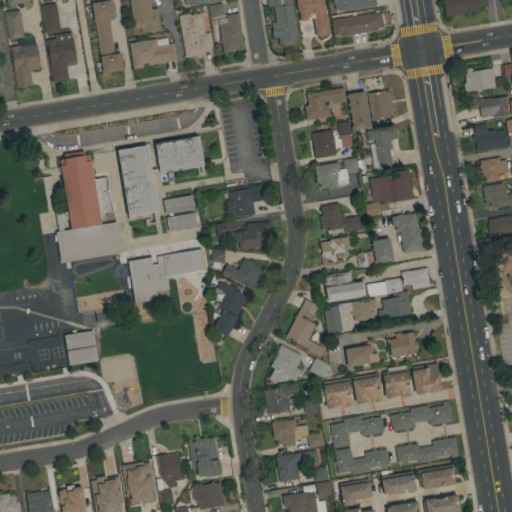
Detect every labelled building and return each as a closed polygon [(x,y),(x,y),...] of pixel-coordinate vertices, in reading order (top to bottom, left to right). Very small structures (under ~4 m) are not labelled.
[(103,74),(94,21),(91,3),(111,0),(114,17),(108,18),(114,54),(120,53),(123,70),(103,74)] [(129,0),(148,0),(149,1),(150,1),(151,4),(150,4),(151,9),(157,8),(161,30),(141,33),(140,28),(133,29),(131,16),(132,16),(129,0)] [(290,0),(296,37),(297,37),(298,41),(279,44),(278,37),(272,38),(271,32),(272,32),(271,23),(275,22),(273,6),(267,7),(266,0),(290,0)] [(332,36),(324,0),(298,0),(303,22),(313,20),(317,39),(332,36)] [(375,0),(377,6),(349,11),(347,3),(345,3),(344,0),(375,0)] [(445,17),(441,0),(485,0),(486,5),(477,6),(478,11),(445,17)] [(60,31),(44,34),(40,6),(55,3),(60,31)] [(223,15),(210,17),(208,6),(209,6),(209,5),(221,3),(223,15)] [(4,12),(19,10),(19,13),(20,12),(21,21),(23,37),(8,40),(4,12)] [(380,12),(383,27),(376,28),(376,31),(340,37),(339,35),(334,36),(331,20),(380,12)] [(218,26),(227,24),(226,15),(238,13),(243,48),(242,50),(237,51),(236,49),(232,50),(231,52),(224,53),(223,52),(218,26)] [(178,16),(189,14),(190,15),(199,14),(201,14),(201,18),(202,19),(203,20),(203,22),(202,23),(204,33),(210,32),(212,48),(200,50),(201,55),(200,58),(196,58),(195,56),(185,57),(178,16)] [(49,63),(50,63),(47,44),(46,44),(46,41),(54,39),(54,36),(70,33),(70,37),(72,37),(76,61),(67,63),(67,65),(65,66),(68,80),(53,82),(49,63)] [(34,37),(35,44),(36,44),(40,68),(29,70),(31,86),(16,88),(13,70),(10,50),(9,47),(17,46),(17,40),(34,37)] [(155,39),(156,40),(167,38),(168,44),(173,44),(176,60),(148,65),(147,63),(142,63),(143,67),(133,69),(129,43),(155,39)] [(511,64),(511,86),(510,76),(504,77),(502,65),(511,63),(511,65),(511,64)] [(493,78),(492,78),(493,86),(463,92),(462,84),(464,83),(461,69),(470,68),(471,72),(491,68),(493,78)] [(343,88),(345,102),(327,105),(329,117),(306,120),(304,106),(307,106),(305,94),(343,88)] [(370,128),(352,131),(346,94),(364,91),(370,128)] [(393,115),(388,116),(389,118),(371,121),(367,94),(384,91),(384,92),(389,92),(393,115)] [(465,95),(476,93),(477,99),(482,98),(482,99),(491,98),(491,99),(505,96),(508,112),(509,115),(501,116),(501,117),(496,118),(496,117),(493,118),(493,115),(482,117),(483,118),(480,118),(478,108),(468,110),(465,95)] [(511,120),(502,121),(503,135),(511,133),(511,120)] [(350,134),(349,134),(351,146),(341,148),(341,147),(334,148),(335,155),(314,158),(310,133),(328,131),(327,130),(331,130),(331,133),(333,133),(334,135),(336,135),(337,139),(340,139),(339,136),(338,136),(336,124),(348,122),(350,134)] [(394,126),(396,139),(389,140),(391,149),(388,149),(391,168),(378,170),(377,160),(376,160),(374,150),(375,149),(373,140),(367,141),(366,131),(394,126)] [(476,151),(474,142),(472,142),(471,136),(487,133),(487,131),(493,130),(494,132),(504,130),(506,146),(476,151)] [(197,136),(202,165),(171,171),(173,181),(167,182),(166,172),(159,173),(159,172),(150,174),(159,224),(155,225),(153,212),(128,216),(117,151),(147,145),(151,168),(158,167),(154,144),(197,136)] [(93,180),(107,177),(112,211),(99,213),(101,224),(116,222),(121,252),(60,262),(55,232),(57,231),(55,214),(67,212),(59,162),(60,159),(63,159),(63,154),(83,151),(83,155),(87,155),(89,156),(93,180)] [(485,182),(483,171),(481,171),(479,161),(486,159),(486,158),(490,157),(490,159),(498,157),(499,161),(504,160),(506,172),(500,173),(502,179),(485,182)] [(355,158),(357,172),(346,174),(348,185),(337,187),(337,189),(327,190),(327,187),(320,188),(319,183),(316,183),(314,170),(316,170),(315,166),(337,162),(338,170),(343,169),(342,160),(355,158)] [(368,179),(389,175),(390,180),(399,178),(399,176),(394,177),(394,172),(407,170),(410,186),(411,186),(411,189),(410,189),(412,198),(387,203),(389,215),(381,216),(381,213),(365,216),(363,205),(371,203),(376,202),(371,200),(372,198),(368,179)] [(511,204),(490,208),(489,202),(485,202),(485,200),(483,201),(481,187),(502,183),(503,192),(505,192),(506,195),(510,195),(509,191),(511,190),(511,204)] [(253,214),(231,217),(230,213),(227,213),(225,200),(229,200),(227,192),(245,189),(245,188),(260,186),(262,200),(251,202),(253,214)] [(191,195),(193,209),(165,214),(162,200),(191,195)] [(363,215),(365,229),(345,232),(345,231),(343,231),(343,228),(324,231),(324,228),(320,229),(318,216),(321,215),(320,206),(337,203),(339,214),(343,213),(344,217),(343,217),(343,218),(363,215)] [(194,212),(196,226),(168,232),(165,217),(194,212)] [(417,228),(419,228),(423,250),(421,250),(421,251),(419,251),(419,250),(402,253),(399,231),(396,232),(396,231),(395,231),(394,228),(395,228),(395,226),(392,226),(391,217),(397,216),(396,215),(401,214),(401,215),(414,213),(417,228)] [(499,218),(499,216),(503,216),(503,217),(511,215),(511,236),(511,237),(510,234),(510,232),(499,234),(499,235),(489,237),(487,225),(488,225),(487,220),(499,218)] [(269,222),(270,239),(267,239),(267,245),(261,245),(261,249),(238,250),(238,242),(230,242),(229,235),(216,237),(214,224),(228,222),(230,234),(234,232),(238,232),(238,231),(245,231),(245,223),(269,222)] [(347,237),(349,248),(343,249),(345,263),(322,266),(320,254),(321,254),(319,242),(326,241),(326,242),(329,241),(329,239),(347,237)] [(392,261),(375,264),(371,241),(389,238),(392,261)] [(166,290),(156,292),(157,299),(134,303),(127,261),(200,249),(204,269),(164,276),(166,290)] [(223,263),(209,261),(210,254),(208,253),(208,250),(210,250),(210,249),(224,250),(223,263)] [(371,251),(373,265),(358,268),(355,254),(371,251)] [(262,268),(251,288),(242,283),(241,284),(221,273),(226,264),(231,267),(231,266),(233,267),(233,268),(237,270),(243,258),(262,268)] [(425,268),(429,286),(411,289),(410,284),(402,285),(400,272),(425,268)] [(349,272),(350,282),(362,280),(365,296),(327,302),(322,276),(349,272)] [(399,278),(401,291),(367,297),(365,285),(383,282),(383,280),(399,278)] [(221,310),(216,307),(224,293),(218,290),(219,288),(217,287),(218,283),(221,284),(222,283),(223,283),(224,283),(226,284),(225,285),(229,286),(228,287),(230,288),(231,285),(238,288),(236,291),(246,296),(235,317),(236,317),(226,337),(211,329),(221,310)] [(392,317),(392,318),(379,321),(377,310),(382,309),(381,300),(392,298),(391,294),(406,291),(410,313),(392,317)] [(322,308),(337,306),(337,304),(350,302),(373,298),(375,307),(371,308),(373,318),(365,319),(365,320),(361,321),(361,320),(353,321),(352,315),(351,310),(338,312),(341,330),(326,333),(322,308)] [(304,299),(317,306),(312,316),(303,311),(300,317),(314,324),(306,339),(323,348),(322,351),(323,351),(320,355),(318,357),(307,351),(307,349),(301,345),(302,345),(300,344),(299,345),(295,343),(295,341),(285,336),(304,299)] [(92,331),(94,345),(66,349),(63,335),(92,331)] [(413,341),(416,341),(417,348),(414,348),(415,353),(414,353),(414,355),(412,355),(412,354),(409,354),(409,356),(408,356),(408,358),(404,358),(404,356),(403,356),(399,357),(398,356),(394,357),(394,358),(391,359),(391,357),(389,357),(389,355),(390,354),(388,342),(387,343),(386,340),(395,339),(394,333),(399,333),(400,334),(412,332),(413,341)] [(268,378),(274,369),(269,366),(275,356),(274,355),(279,345),(301,356),(295,368),(300,371),(294,381),(286,377),(284,381),(275,382),(268,378)] [(367,345),(367,348),(370,348),(370,351),(375,351),(375,353),(376,353),(377,362),(370,363),(367,364),(367,365),(361,366),(361,365),(347,367),(344,349),(367,345)] [(94,346),(97,361),(69,366),(66,351),(94,346)] [(322,378),(308,370),(314,358),(329,365),(330,376),(322,377),(322,378)] [(436,363),(437,372),(438,372),(439,377),(438,377),(439,383),(440,384),(441,388),(440,389),(440,391),(429,393),(428,391),(426,392),(415,394),(410,371),(411,371),(411,368),(436,363)] [(387,372),(386,368),(404,365),(405,369),(410,396),(401,398),(401,394),(395,395),(396,397),(385,399),(383,390),(384,390),(381,373),(387,372)] [(377,373),(380,393),(379,393),(381,401),(372,402),(371,400),(366,401),(366,402),(355,404),(351,381),(352,381),(351,378),(377,373)] [(346,378),(348,385),(350,393),(349,393),(351,406),(342,407),(342,405),(336,406),(336,407),(333,407),(333,408),(329,409),(329,408),(325,409),(322,390),(323,390),(322,382),(346,378)] [(289,404),(288,405),(288,406),(290,406),(290,407),(288,408),(289,411),(268,414),(266,401),(263,401),(262,391),(266,390),(265,384),(272,382),(273,389),(282,387),(282,386),(296,384),(298,394),(288,396),(289,404)] [(304,414),(302,401),(314,399),(316,412),(304,414)] [(427,405),(427,408),(442,406),(441,402),(447,401),(448,405),(449,405),(452,421),(450,421),(450,422),(446,423),(446,422),(444,423),(441,424),(441,423),(428,425),(427,420),(426,420),(426,421),(421,422),(421,421),(413,422),(414,427),(406,429),(407,429),(404,430),(404,429),(392,431),(391,429),(390,429),(389,426),(391,426),(389,415),(398,414),(398,413),(400,412),(400,413),(409,412),(409,408),(427,405)] [(359,416),(360,420),(369,418),(371,417),(371,418),(380,416),(383,432),(371,434),(371,435),(368,435),(361,436),(360,431),(359,431),(359,432),(353,433),(353,432),(347,433),(348,437),(347,437),(347,438),(348,438),(348,443),(348,445),(333,447),(329,425),(342,422),(342,419),(359,416)] [(294,419),(295,427),(305,425),(307,435),(320,433),(322,445),(308,448),(306,436),(299,437),(300,439),(293,440),(294,445),(284,447),(284,444),(279,445),(279,444),(277,444),(276,440),(273,440),(270,423),(294,419)] [(199,440),(199,439),(206,438),(213,437),(216,459),(218,459),(218,462),(219,462),(220,471),(220,473),(219,473),(219,475),(205,477),(205,476),(198,477),(197,470),(193,470),(193,469),(191,470),(187,443),(194,442),(194,440),(199,440)] [(406,445),(406,444),(409,443),(409,444),(411,444),(411,443),(415,443),(416,443),(417,448),(431,446),(430,441),(443,439),(443,438),(446,437),(446,438),(449,438),(448,437),(452,437),(453,437),(454,437),(454,438),(455,438),(456,443),(455,443),(457,454),(456,454),(457,457),(450,458),(450,455),(445,455),(445,456),(442,457),(442,456),(441,457),(441,456),(435,457),(436,460),(418,463),(417,460),(414,461),(414,460),(408,461),(408,462),(406,462),(406,461),(397,463),(394,447),(406,445)] [(365,452),(365,451),(370,450),(370,451),(371,451),(371,450),(374,449),(374,450),(386,448),(388,464),(379,466),(379,467),(377,467),(377,466),(368,467),(368,472),(351,474),(350,471),(337,473),(334,456),(333,456),(333,452),(333,450),(349,448),(349,449),(350,449),(350,455),(350,456),(351,456),(352,459),(364,457),(363,452),(365,452)] [(156,456),(166,454),(166,455),(176,453),(177,456),(178,456),(179,463),(181,463),(185,485),(167,488),(159,477),(156,456)] [(275,457),(298,453),(300,465),(305,464),(306,473),(297,474),(298,479),(279,483),(275,457)] [(155,500),(130,504),(128,497),(126,497),(120,465),(142,462),(142,463),(149,462),(155,500)] [(451,465),(455,484),(440,486),(433,487),(433,488),(422,489),(422,487),(419,488),(417,470),(451,465)] [(327,479),(313,482),(311,469),(325,466),(327,479)] [(411,471),(415,491),(406,492),(406,491),(403,491),(403,493),(387,495),(386,494),(383,495),(380,477),(411,471)] [(95,508),(90,479),(113,476),(116,493),(117,493),(119,503),(116,503),(117,505),(114,506),(114,504),(111,505),(109,497),(106,498),(105,506),(95,508)] [(368,479),(371,497),(358,499),(359,502),(357,503),(358,504),(342,506),(338,484),(368,479)] [(330,494),(316,496),(314,483),(328,481),(330,494)] [(222,505),(198,509),(197,500),(192,501),(191,494),(192,494),(191,486),(200,484),(200,485),(219,482),(222,505)] [(85,501),(80,502),(80,503),(76,503),(76,502),(71,503),(72,506),(72,511),(60,511),(60,508),(56,485),(71,483),(71,487),(83,485),(85,501)] [(172,504),(160,506),(157,492),(170,489),(172,504)] [(40,491),(40,492),(49,490),(52,507),(53,507),(53,511),(49,511),(27,511),(28,511),(25,494),(40,491)] [(306,492),(307,495),(313,494),(314,498),(317,498),(317,502),(323,501),(325,511),(288,511),(288,509),(285,509),(284,506),(283,507),(281,496),(306,492)] [(0,511),(0,494),(8,493),(8,496),(13,495),(14,498),(15,498),(15,502),(18,501),(20,511),(0,511)] [(423,511),(422,502),(424,502),(423,500),(456,495),(459,511),(423,511)] [(385,511),(385,508),(388,508),(388,506),(417,501),(418,511),(385,511)]
